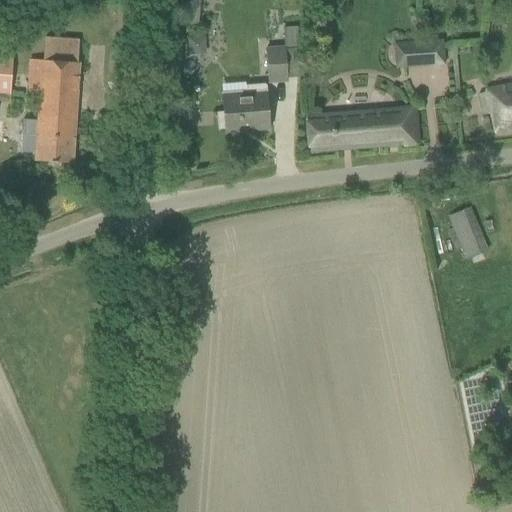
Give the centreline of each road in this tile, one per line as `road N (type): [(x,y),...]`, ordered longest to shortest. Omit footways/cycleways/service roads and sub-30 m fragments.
road 1 (unclassified): [(130,207),(188,189),(511,147)]
road 2 (track): [(130,207),(113,511)]
road 3 (unclassified): [(130,207),(139,0)]
road 4 (unclassified): [(0,248),(130,207)]
